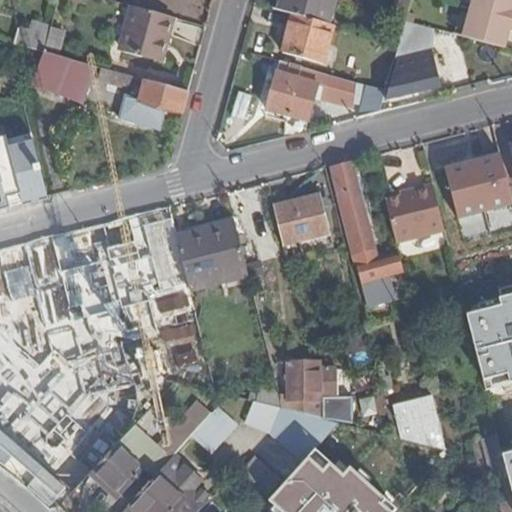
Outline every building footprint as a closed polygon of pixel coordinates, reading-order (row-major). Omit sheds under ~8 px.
[(281,0),(278,12),(294,16),(326,26),(333,0),(281,0)] [(397,0),(394,13),(407,16),(411,0),(397,0)] [(511,0),(475,0),(472,12),(464,39),(505,50),(511,29),(511,0)] [(173,20),(132,8),(121,49),(162,61),(173,20)] [(326,26),(294,16),(284,53),(323,63),(333,27),(326,26)] [(65,33),(51,29),(47,42),(44,53),(59,57),(65,33)] [(17,46),(31,50),(44,53),(47,42),(20,34),(17,46)] [(44,53),(31,50),(20,84),(31,88),(32,87),(44,53)] [(431,52),(400,59),(387,101),(439,90),(431,52)] [(183,116),(189,94),(59,57),(44,53),(32,87),(80,104),(91,76),(107,81),(107,84),(122,87),(123,83),(136,86),(133,98),(126,97),(119,120),(152,128),(153,120),(162,122),(165,112),(183,116)] [(373,61),(365,87),(385,94),(393,68),(373,61)] [(349,83),(281,64),(268,111),(269,111),(289,117),(308,122),(313,105),(324,109),(327,102),(353,110),(354,108),(356,108),(353,100),(354,99),(349,83)] [(353,100),(356,108),(361,110),(365,118),(380,115),(385,94),(365,87),(349,83),(354,99),(353,100)] [(253,99),(240,95),(232,119),(246,123),(253,99)] [(287,126),(289,117),(269,111),(266,120),(287,126)] [(15,144),(0,147),(0,188),(25,182),(15,144)] [(374,250),(352,162),(332,167),(354,255),(374,250)] [(425,182),(378,199),(395,248),(443,230),(425,182)] [(470,209),(445,216),(452,244),(511,228),(511,216),(507,199),(488,204),(484,192),(480,193),(480,190),(470,193),(470,196),(467,197),(470,209)] [(274,208),(283,245),(329,234),(320,197),(274,208)] [(234,224),(176,238),(189,291),(226,282),(248,276),(234,224)] [(176,238),(159,242),(179,320),(195,316),(189,291),(176,238)] [(98,294),(110,342),(161,329),(148,280),(133,284),(123,245),(88,253),(89,258),(98,294)] [(450,260),(476,253),(474,246),(449,252),(450,260)] [(98,294),(89,258),(56,266),(52,251),(27,258),(40,309),(98,294)] [(34,285),(20,288),(26,313),(40,309),(34,285)] [(367,308),(391,301),(389,291),(364,297),(367,308)] [(60,323),(45,326),(51,353),(50,354),(84,362),(77,333),(68,335),(67,330),(63,331),(60,323)] [(0,325),(0,378),(26,348),(0,325)] [(460,325),(423,332),(426,349),(447,344),(447,341),(462,338),(460,325)] [(114,357),(117,371),(127,373),(122,355),(114,357)] [(86,404),(95,394),(62,364),(37,392),(56,409),(49,416),(64,429),(86,404)] [(288,364),(289,399),(320,400),(319,365),(288,364)] [(383,367),(377,369),(383,393),(395,391),(391,377),(385,378),(383,367)] [(117,371),(105,384),(118,395),(135,375),(127,373),(117,371)] [(180,377),(178,386),(194,389),(196,381),(180,377)] [(249,403),(254,404),(281,411),(282,411),(278,394),(259,390),(257,396),(251,394),(249,403)] [(393,406),(402,440),(445,451),(431,397),(393,406)] [(320,400),(289,399),(289,413),(321,421),(320,400)] [(64,429),(55,438),(84,463),(113,430),(86,404),(64,429)] [(281,411),(254,404),(248,426),(273,436),(281,411)] [(321,421),(289,413),(282,411),(281,411),(273,436),(305,464),(340,425),(325,422),(321,421)] [(328,411),(325,422),(340,425),(344,426),(346,415),(328,411)] [(336,450),(363,473),(370,466),(389,444),(394,438),(344,426),(340,425),(305,464),(292,477),(303,485),(336,450)] [(160,451),(171,460),(176,455),(189,441),(178,431),(160,451)] [(505,466),(497,436),(482,439),(493,480),(494,478),(505,466)] [(389,444),(370,466),(383,477),(402,456),(389,444)] [(144,470),(117,445),(93,471),(120,496),(144,470)] [(174,511),(199,485),(204,480),(176,455),(171,460),(124,511),(174,511)] [(255,457),(240,471),(267,497),(282,481),(255,457)] [(511,511),(511,493),(505,466),(494,478),(503,511),(511,511)] [(196,511),(213,496),(199,485),(174,511),(196,511)] [(393,511),(380,499),(368,511),(393,511)]
